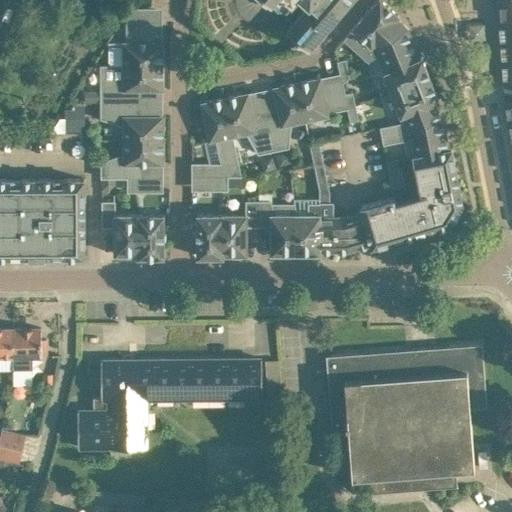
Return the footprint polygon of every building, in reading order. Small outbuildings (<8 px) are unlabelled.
[(304,0),(308,3),(287,28),(309,48),(350,0),(304,0)] [(382,0),(377,0),(353,28),(375,48),(377,53),(412,39),(407,26),(397,17),(398,15),(382,0)] [(511,0),(497,0),(499,20),(511,18),(511,0)] [(123,40),(123,64),(162,64),(162,40),(157,40),(157,19),(140,19),(140,6),(130,6),(130,19),(126,20),(126,40),(123,40)] [(511,18),(499,20),(504,85),(511,84),(511,18)] [(412,39),(377,53),(392,92),(430,77),(422,55),(419,56),(412,39)] [(342,81),(349,75),(345,57),(338,59),(341,76),(342,81)] [(103,65),(103,101),(140,101),(140,88),(162,88),(162,64),(123,64),(100,64),(100,65),(103,65)] [(297,81),(305,119),(328,114),(327,111),(347,107),(347,106),(344,92),(345,92),(342,81),(341,76),(321,81),(320,76),(297,81)] [(421,123),(417,114),(437,106),(439,106),(436,100),(439,98),(430,77),(392,92),(404,121),(404,122),(407,121),(409,127),(421,123)] [(265,110),(273,149),(288,146),(291,122),(305,119),(297,81),(274,86),(278,107),(265,110)] [(99,89),(85,90),(85,100),(100,100),(99,89)] [(344,92),(347,106),(355,104),(352,90),(345,92),(344,92)] [(225,96),(232,134),(246,131),(258,152),(273,149),(265,110),(252,113),(248,91),(225,96)] [(214,161),(214,174),(227,174),(241,174),(232,134),(225,96),(201,101),(209,139),(216,138),(221,161),(214,161)] [(124,124),(124,138),(162,138),(162,114),(140,114),(140,101),(103,101),(104,116),(101,116),(101,117),(124,124)] [(84,129),(85,103),(74,103),(74,108),(65,108),(65,129),(84,129)] [(358,118),(355,104),(347,106),(347,107),(350,119),(358,118)] [(411,137),(413,155),(449,148),(442,115),(441,115),(442,117),(421,123),(409,127),(407,121),(404,122),(404,121),(380,126),(383,143),(411,137)] [(101,176),(128,176),(141,176),(141,162),(162,162),(162,138),(124,138),(124,152),(101,160),(101,176)] [(320,188),(320,201),(329,201),(329,191),(318,139),(310,141),(320,188)] [(361,210),(346,214),(354,247),(371,241),(372,245),(395,238),(392,230),(402,227),(404,235),(416,232),(414,223),(423,221),(426,229),(450,222),(462,202),(451,147),(449,148),(413,155),(420,190),(426,190),(427,197),(397,206),(394,195),(360,205),(361,210)] [(281,152),(273,155),(278,167),(290,163),(288,155),(281,152)] [(271,155),(259,160),(264,172),(276,168),(271,155)] [(387,160),(389,169),(401,167),(399,157),(387,160)] [(404,184),(401,167),(389,169),(392,186),(404,184)] [(227,188),(227,174),(214,174),(214,188),(227,188)] [(141,190),(141,176),(128,176),(127,190),(141,190)] [(85,255),(84,216),(84,177),(63,177),(63,187),(53,187),(53,177),(20,177),(20,187),(11,187),(11,178),(0,177),(0,254),(11,255),(11,246),(20,245),(21,255),(27,255),(27,256),(47,256),(47,255),(53,255),(53,245),(63,245),(63,255),(85,255)] [(222,212),(222,254),(223,254),(223,252),(246,252),(246,224),(259,224),(258,199),(246,199),(246,212),(222,212)] [(271,252),(296,251),(295,212),(294,212),(294,203),(271,203),(271,199),(258,199),(259,224),(271,224),(271,252)] [(138,254),(139,254),(139,213),(115,213),(115,200),(102,200),(102,225),(114,225),(115,252),(138,252),(138,254)] [(295,212),(296,251),(320,251),(320,249),(321,249),(321,248),(320,248),(320,226),(333,226),(333,215),(333,201),(329,201),(320,201),(308,202),(309,212),(295,212)] [(139,213),(139,254),(164,254),(163,212),(139,213)] [(197,254),(222,254),(222,212),(197,212),(197,254)] [(346,214),(333,215),(333,226),(332,249),(354,247),(346,214)] [(12,327),(13,355),(13,368),(33,367),(32,354),(47,354),(46,338),(41,338),(41,326),(12,327)] [(0,354),(13,355),(12,327),(0,327),(0,354)] [(482,341),(326,354),(331,426),(348,425),(352,476),(371,474),(372,491),(458,484),(456,468),(474,466),(470,406),(487,405),(482,341)] [(101,359),(101,395),(94,396),(94,408),(79,408),(79,447),(146,446),(145,396),(262,395),(262,357),(101,359)] [(53,372),(43,373),(43,382),(52,382),(53,382),(53,377),(53,372)] [(250,409),(250,424),(261,423),(261,408),(250,409)] [(0,435),(0,464),(10,464),(11,460),(19,461),(26,433),(2,427),(0,436),(0,435)] [(128,486),(142,486),(142,472),(128,472),(128,486)] [(94,498),(119,501),(120,491),(95,488),(94,498)] [(120,491),(119,501),(144,504),(145,494),(120,491)]
